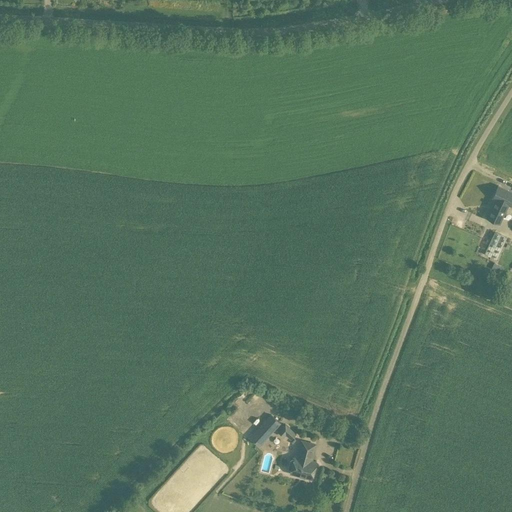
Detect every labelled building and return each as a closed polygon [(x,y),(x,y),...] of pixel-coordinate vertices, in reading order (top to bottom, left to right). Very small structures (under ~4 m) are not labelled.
[(511,202),(511,192),(498,185),(492,197),(495,199),(486,217),(499,223),(508,205),(510,206),(511,202)] [(496,258),(506,236),(495,231),(484,253),(496,258)] [(271,414),(250,437),(260,446),(281,423),(271,414)] [(285,424),(278,432),(283,436),(290,428),(285,424)] [(310,461),(315,444),(301,441),(297,457),(294,456),(293,460),(291,459),(290,460),(288,467),(289,469),(291,470),(290,473),(311,479),(315,462),(310,461)]
